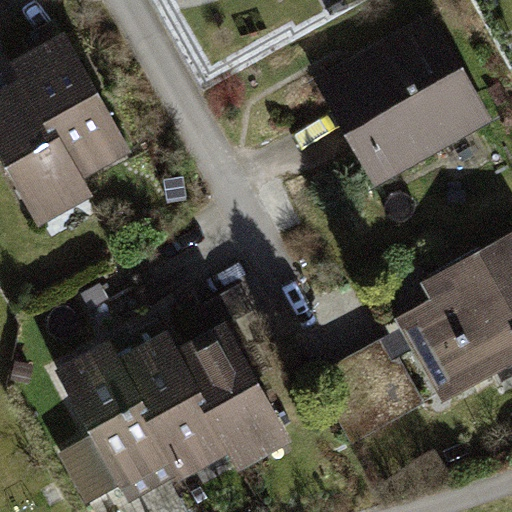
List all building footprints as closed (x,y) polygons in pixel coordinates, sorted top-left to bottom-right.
[(433,15),(318,79),(378,187),(493,123),(433,15)] [(12,53),(21,68),(80,173),(131,145),(63,24),(12,53)] [(90,190),(80,173),(21,68),(0,79),(0,150),(38,219),(90,190)] [(511,232),(397,296),(455,401),(511,370),(511,232)] [(119,485),(172,456),(119,350),(104,324),(47,356),(119,485)] [(234,324),(174,355),(226,457),(236,478),(296,447),(234,324)] [(184,478),(226,457),(174,355),(161,329),(119,350),(172,456),(184,478)]
